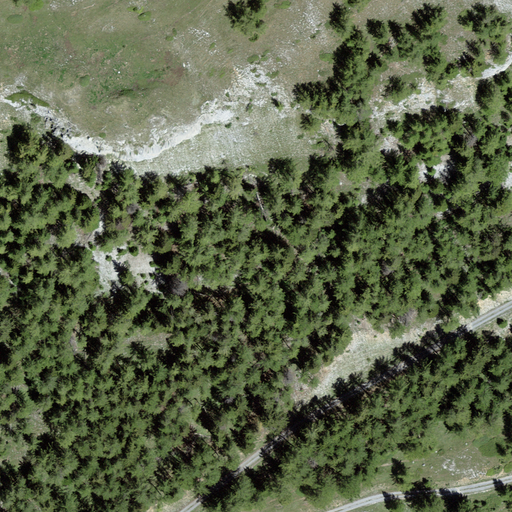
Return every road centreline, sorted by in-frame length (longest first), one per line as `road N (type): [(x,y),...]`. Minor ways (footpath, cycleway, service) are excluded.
road 1 (track): [(511,297),(296,407),(153,511)]
road 2 (track): [(352,511),(511,472)]
